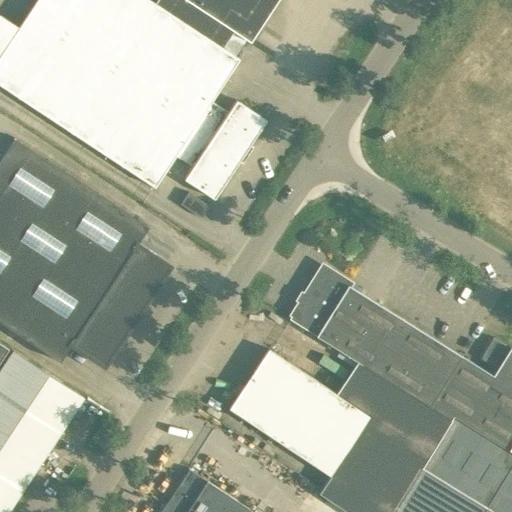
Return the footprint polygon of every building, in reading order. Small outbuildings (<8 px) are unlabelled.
[(156,0),(154,3),(149,0),(35,0),(0,54),(0,85),(154,187),(174,155),(191,166),(183,179),(213,198),(239,159),(265,119),(235,100),(227,112),(210,101),(218,90),(238,59),(235,57),(246,40),(249,42),(254,34),(277,0),(156,0)] [(69,343),(103,365),(147,297),(169,265),(135,243),(147,226),(13,137),(0,156),(0,322),(58,360),(69,343)] [(200,217),(208,205),(205,203),(186,191),(178,203),(197,215),(200,217)] [(330,476),(319,493),(348,511),(511,511),(511,349),(509,347),(492,375),(348,286),(350,283),(343,279),(321,265),(291,314),(288,319),(294,323),(356,362),(336,394),(268,349),(228,409),(330,476)] [(491,365),(503,344),(492,337),(479,358),(491,365)] [(0,511),(5,511),(55,439),(82,397),(12,351),(0,368),(0,511)] [(296,511),(302,504),(313,511),(326,511),(330,506),(278,472),(253,511),(198,475),(199,472),(187,464),(179,477),(182,479),(159,511),(296,511)]
